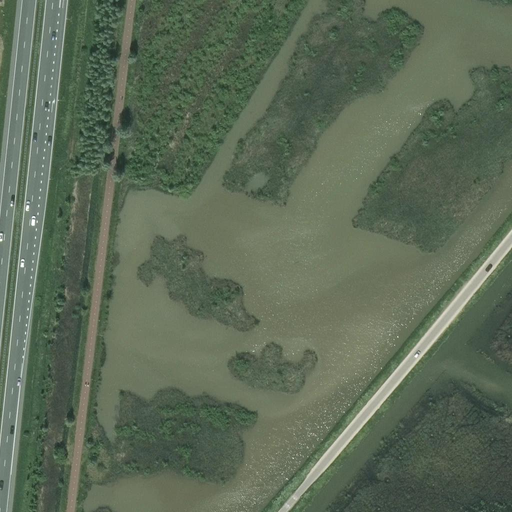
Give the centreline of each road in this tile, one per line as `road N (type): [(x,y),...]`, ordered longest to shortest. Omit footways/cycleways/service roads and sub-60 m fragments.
road 1 (motorway): [(0,502),(51,9)]
road 2 (unclassified): [(282,511),(511,238)]
road 3 (motorway): [(29,0),(0,280)]
